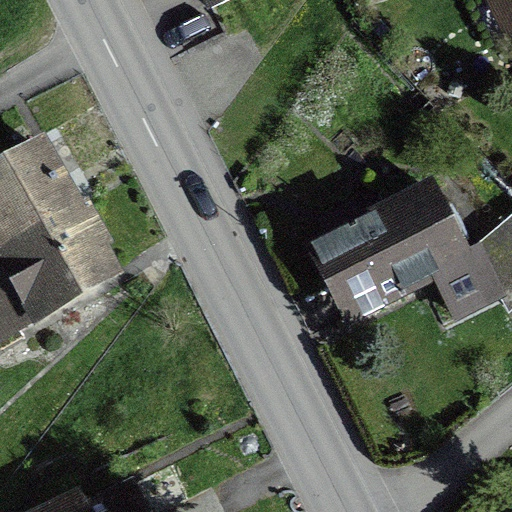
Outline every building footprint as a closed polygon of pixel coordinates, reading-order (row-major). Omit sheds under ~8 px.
[(231,0),(201,0),(207,12),(231,0)] [(511,0),(500,0),(511,23),(511,0)] [(0,171),(0,340),(108,280),(77,224),(64,202),(35,152),(0,171)] [(322,289),(337,283),(353,319),(431,279),(452,320),(496,298),(472,255),(462,261),(428,194),(307,255),(322,289)] [(87,511),(76,511),(72,503),(54,511),(136,511),(127,493),(87,511)]
